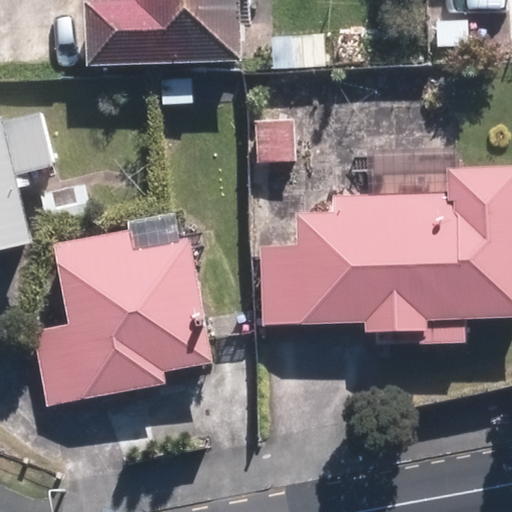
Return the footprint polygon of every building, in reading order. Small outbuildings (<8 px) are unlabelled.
[(93,0),(94,13),(80,13),(83,78),(237,73),(234,0),(93,0)] [(422,0),(426,61),(506,57),(503,0),(422,0)] [(0,260),(27,254),(11,184),(57,174),(45,118),(0,128),(0,260)] [(295,121),(253,121),(253,164),(295,164),(295,121)] [(460,331),(511,329),(511,175),(441,177),(442,203),(329,205),(330,222),(294,223),(294,250),(257,251),(259,334),(361,332),(361,341),(415,341),(415,351),(460,351),(460,331)] [(65,332),(34,337),(46,411),(160,393),(158,380),(209,371),(189,248),(131,257),(128,239),(52,251),(65,332)]
